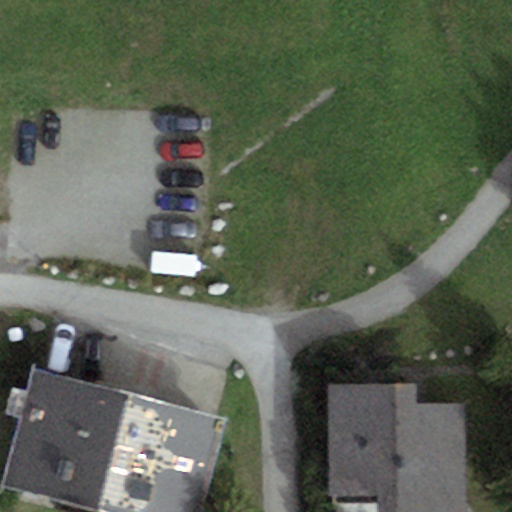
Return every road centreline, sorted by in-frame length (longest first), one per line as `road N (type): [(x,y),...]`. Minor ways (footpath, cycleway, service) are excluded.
road 1 (track): [(255,339),(339,322),(402,292),(511,184)]
road 2 (residential): [(0,288),(216,322),(255,339)]
road 3 (residential): [(284,511),(270,383),(255,339)]
